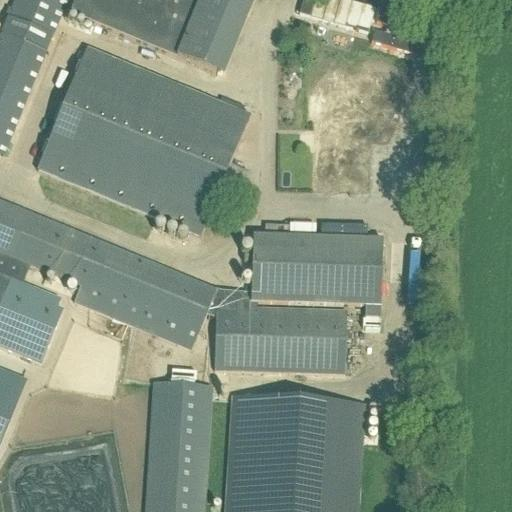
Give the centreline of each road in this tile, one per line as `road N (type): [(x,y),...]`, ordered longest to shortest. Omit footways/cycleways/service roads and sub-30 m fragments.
road 1 (unknown): [(268,201),(346,215),(398,201),(414,184),(457,6)]
road 2 (unknown): [(268,201),(237,242),(199,261),(0,187)]
road 3 (unknown): [(279,0),(260,73),(274,159),(268,201)]
